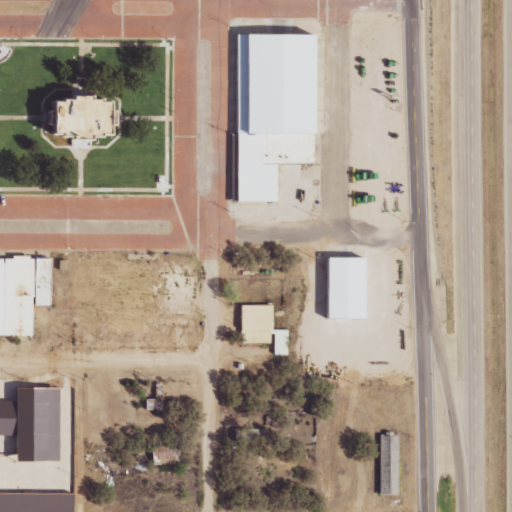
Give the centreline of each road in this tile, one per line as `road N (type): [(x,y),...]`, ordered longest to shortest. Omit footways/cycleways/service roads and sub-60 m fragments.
road 1 (tertiary): [(427,511),(410,0)]
road 2 (motorway): [(472,0),(473,511)]
road 3 (residential): [(210,511),(202,230)]
road 4 (motorway): [(422,275),(458,448),(462,511)]
road 5 (residential): [(345,238),(344,0)]
road 6 (residential): [(202,230),(208,0)]
road 7 (residential): [(420,241),(202,230)]
road 8 (residential): [(0,27),(180,29),(208,8)]
road 9 (residential): [(210,361),(0,357)]
road 10 (residential): [(0,246),(181,246),(202,230)]
road 11 (residential): [(202,230),(183,215),(0,214)]
road 12 (residential): [(411,3),(208,8)]
road 13 (secondary): [(0,123),(72,0)]
